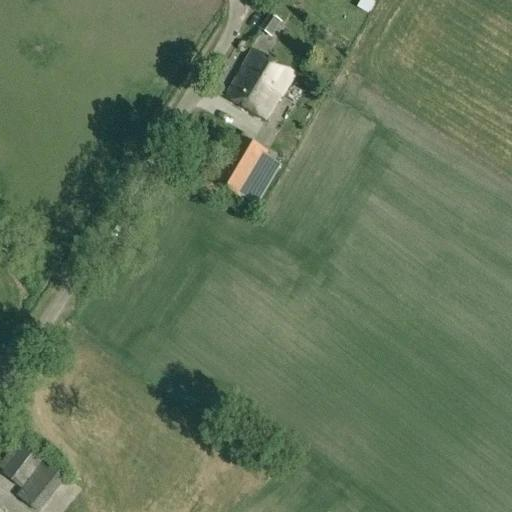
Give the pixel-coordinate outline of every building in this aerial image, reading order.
[(271,15),(261,30),(271,37),(282,22),(271,15)] [(266,122),(294,75),(255,51),(226,98),(266,122)] [(241,199),(268,153),(241,137),(214,183),(241,199)] [(153,479),(181,443),(148,417),(79,506),(87,511),(148,511),(166,489),(153,479)] [(38,511),(40,511),(67,479),(26,446),(6,471),(26,487),(19,497),(38,511)]
